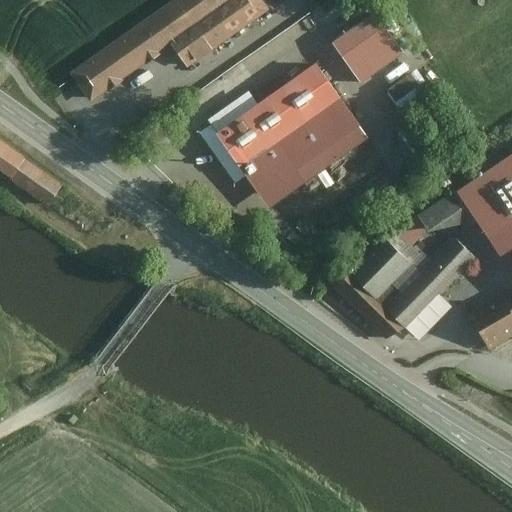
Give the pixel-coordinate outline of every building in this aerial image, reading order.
[(177,0),(72,74),(90,99),(171,42),(187,65),(269,7),(264,0),(177,0)] [(405,57),(376,15),(333,44),(362,86),(405,57)] [(259,106),(250,93),(209,122),(217,134),(216,134),(270,210),(372,139),(319,64),(259,106)] [(0,139),(0,170),(96,240),(120,228),(0,139)] [(511,252),(511,157),(459,193),(502,259),(511,252)] [(413,263),(392,243),(358,277),(353,272),(335,291),(391,344),(399,336),(406,329),(407,330),(477,258),(458,239),(423,276),(411,264),(413,263)] [(511,290),(468,313),(488,351),(511,338),(511,290)]
